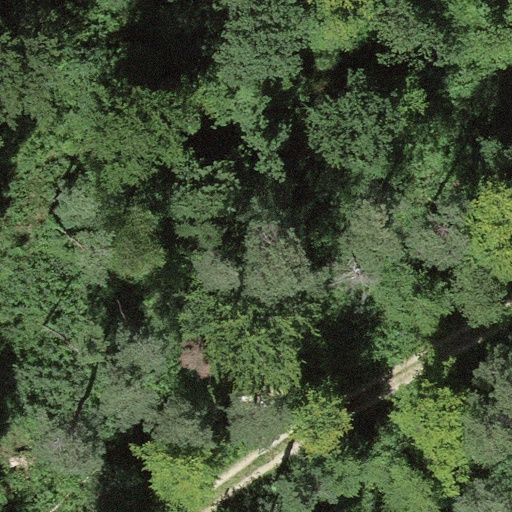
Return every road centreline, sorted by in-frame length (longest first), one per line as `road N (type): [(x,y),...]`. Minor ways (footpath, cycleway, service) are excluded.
road 1 (track): [(0,195),(127,139),(511,14)]
road 2 (track): [(216,511),(511,288)]
